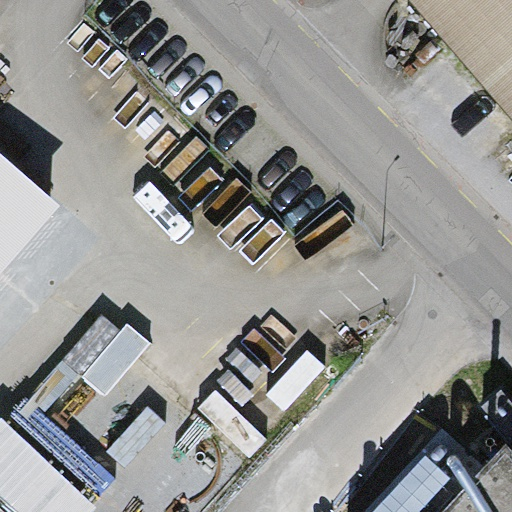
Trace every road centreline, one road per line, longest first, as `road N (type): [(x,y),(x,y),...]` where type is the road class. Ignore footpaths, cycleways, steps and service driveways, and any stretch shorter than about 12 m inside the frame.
road 1 (unknown): [(64,0),(35,47),(76,148),(160,260),(235,288),(300,270),(404,181)]
road 2 (unclassified): [(511,294),(232,0)]
road 3 (unknown): [(285,511),(496,278)]
